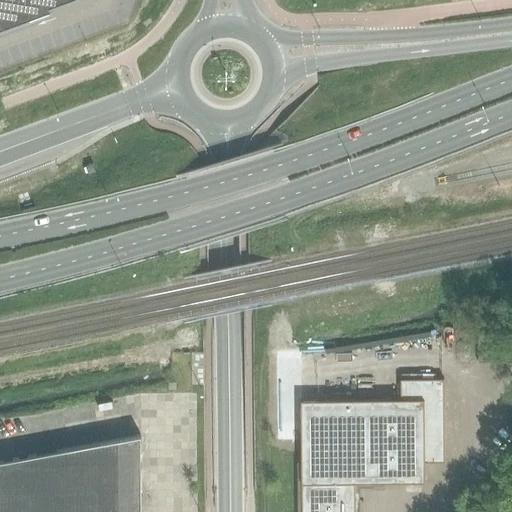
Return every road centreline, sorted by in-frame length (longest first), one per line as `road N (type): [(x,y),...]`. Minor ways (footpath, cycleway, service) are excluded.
road 1 (primary): [(0,279),(274,202),(511,115)]
road 2 (primary): [(511,80),(273,168),(0,236)]
road 3 (tertiary): [(229,511),(226,125)]
road 4 (primary): [(275,79),(309,65),(511,41)]
road 5 (primary): [(0,152),(178,88)]
road 6 (unclassified): [(511,3),(414,15),(378,37)]
road 7 (primary): [(511,24),(378,37)]
